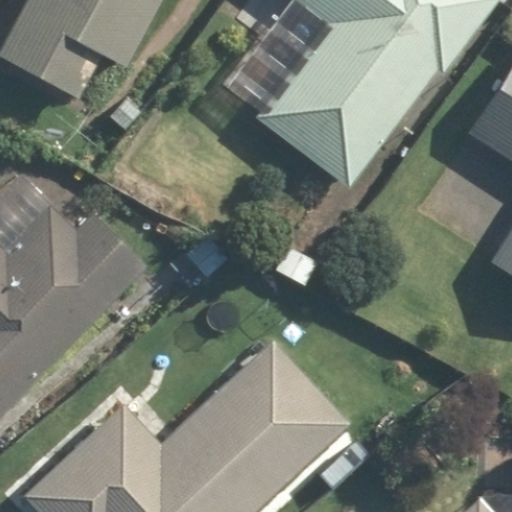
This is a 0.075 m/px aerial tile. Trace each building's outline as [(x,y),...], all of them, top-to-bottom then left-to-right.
[(13,0),(0,24),(0,63),(69,101),(96,53),(119,66),(154,0),(13,0)] [(291,0),(326,26),(256,119),(343,185),(431,69),(440,77),(498,0),(291,0)] [(511,66),(420,204),(491,251),(483,263),(511,282),(511,66)] [(0,412),(141,267),(85,212),(67,230),(42,205),(0,248),(0,412)] [(10,507),(14,511),(247,511),(342,422),(265,340),(157,444),(119,404),(10,507)] [(478,511),(468,501),(455,511),(478,511)]
